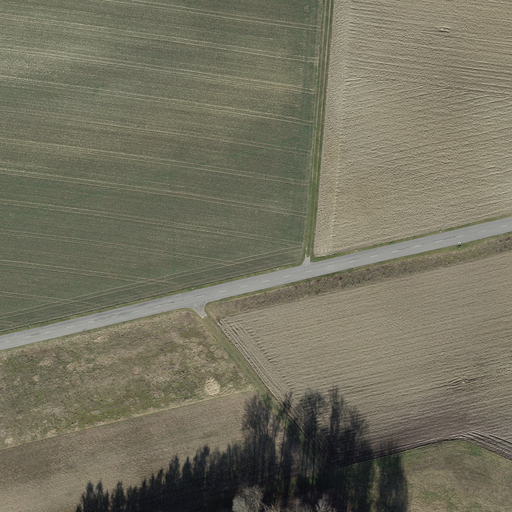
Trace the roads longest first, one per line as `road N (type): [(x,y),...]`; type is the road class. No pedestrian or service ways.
road 1 (unclassified): [(0,342),(511,222)]
road 2 (track): [(190,299),(362,511)]
road 3 (track): [(306,271),(326,0)]
